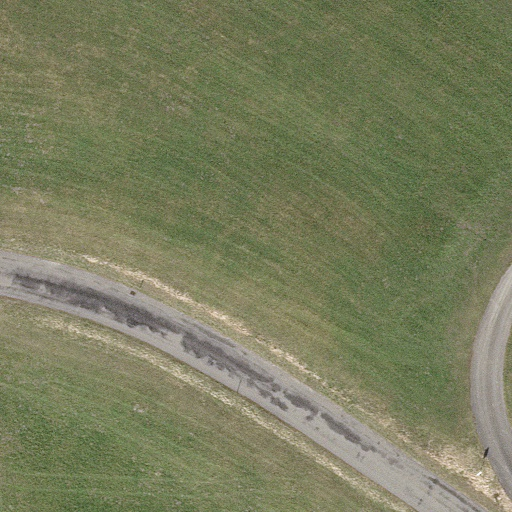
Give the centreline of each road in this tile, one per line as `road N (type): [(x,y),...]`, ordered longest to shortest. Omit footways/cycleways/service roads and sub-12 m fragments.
road 1 (residential): [(0,269),(125,308),(303,409),(450,511)]
road 2 (track): [(511,486),(495,382),(511,329)]
